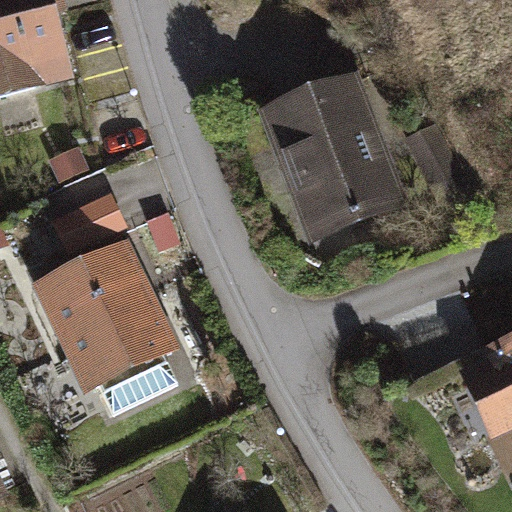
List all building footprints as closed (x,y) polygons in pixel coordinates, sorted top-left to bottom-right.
[(0,0),(0,96),(34,88),(32,80),(68,70),(52,14),(62,11),(59,0),(0,0)] [(353,111),(343,87),(268,116),(298,192),(312,187),(330,233),(400,205),(376,143),(367,147),(360,130),(364,127),(366,124),(367,120),(367,116),(364,113),(361,111),(357,111),(353,111)] [(447,214),(474,200),(436,127),(409,142),(447,214)] [(78,153),(51,165),(59,182),(86,171),(78,153)] [(57,225),(70,253),(124,228),(111,200),(57,225)] [(121,251),(44,287),(92,387),(99,384),(114,416),(178,385),(162,353),(169,350),(121,251)] [(511,337),(506,350),(494,355),(499,365),(480,374),(506,428),(511,425),(511,337)]
